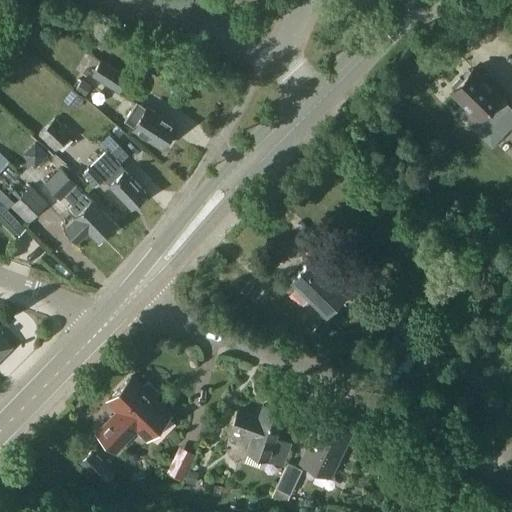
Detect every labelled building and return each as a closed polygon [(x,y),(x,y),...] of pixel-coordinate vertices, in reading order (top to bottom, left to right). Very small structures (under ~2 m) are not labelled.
[(101,61),(92,75),(120,92),(128,78),(101,61)] [(473,68),(452,90),(469,107),(465,111),(476,121),(480,117),(489,126),(509,105),(500,95),(473,68)] [(137,102),(125,121),(135,127),(134,129),(162,146),(164,144),(168,143),(171,138),(170,134),(175,125),(148,108),(147,109),(137,102)] [(56,116),(41,132),(57,148),(72,133),(56,116)] [(0,151),(0,170),(9,160),(0,151)] [(118,164),(110,171),(104,177),(93,165),(85,172),(97,184),(103,178),(131,207),(146,193),(118,164)] [(61,199),(65,195),(76,184),(61,168),(45,183),(61,199)] [(85,192),(76,184),(65,195),(73,204),(68,209),(75,217),(65,226),(78,240),(88,230),(96,240),(114,223),(85,192)] [(30,186),(11,206),(28,222),(47,202),(30,186)] [(7,210),(0,217),(0,218),(17,236),(25,228),(7,210)] [(299,285),(292,292),(304,303),(311,296),(327,312),(347,290),(329,273),(327,275),(311,259),(293,278),(299,285)] [(1,327),(0,326),(0,357),(11,346),(0,334),(0,331),(1,331),(1,327)] [(394,337),(383,357),(398,366),(410,346),(394,337)] [(113,416),(97,432),(116,450),(138,428),(147,437),(170,414),(153,397),(159,391),(148,380),(142,387),(131,376),(108,399),(121,412),(115,418),(113,416)] [(238,410),(232,428),(253,435),(247,451),(283,464),(290,443),(276,438),(285,413),(280,411),(279,408),(271,405),(269,407),(263,405),(259,418),(238,410)] [(351,434),(321,420),(301,462),(330,476),(351,434)] [(180,445),(167,471),(169,472),(168,474),(180,480),(181,479),(183,480),(196,454),(180,445)] [(92,452),(82,463),(95,477),(106,466),(92,452)] [(302,469),(288,462),(275,488),(290,495),(302,469)]
